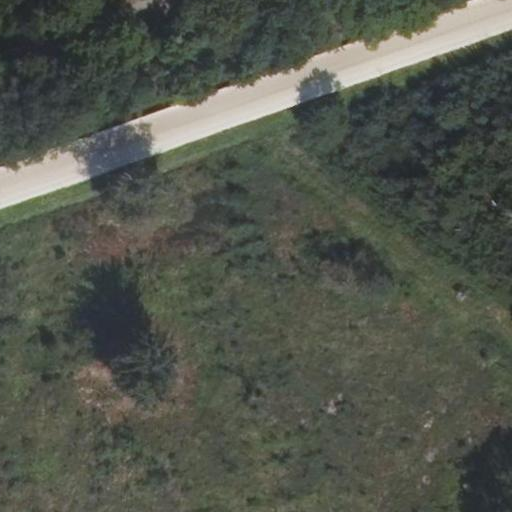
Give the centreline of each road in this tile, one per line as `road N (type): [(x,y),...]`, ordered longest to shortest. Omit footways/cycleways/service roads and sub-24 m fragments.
road 1 (track): [(0,214),(511,35)]
road 2 (track): [(175,0),(0,61)]
